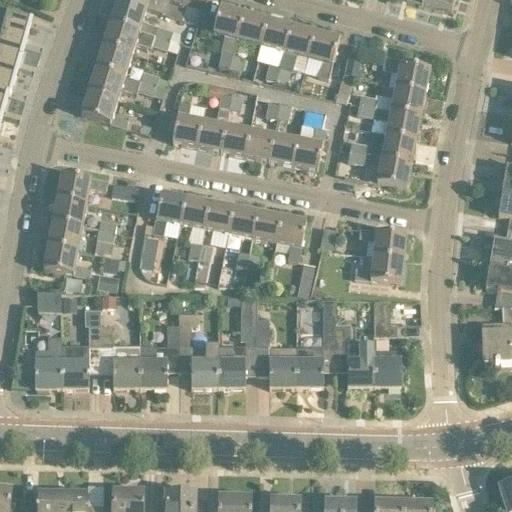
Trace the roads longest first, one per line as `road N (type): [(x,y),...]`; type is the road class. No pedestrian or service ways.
road 1 (tertiary): [(455,450),(0,438)]
road 2 (residential): [(440,225),(28,149)]
road 3 (residential): [(455,450),(440,348),(440,225)]
road 4 (residential): [(472,51),(281,0)]
road 5 (residential): [(0,335),(28,149)]
road 6 (residential): [(440,225),(472,51)]
road 7 (residential): [(28,149),(80,0)]
